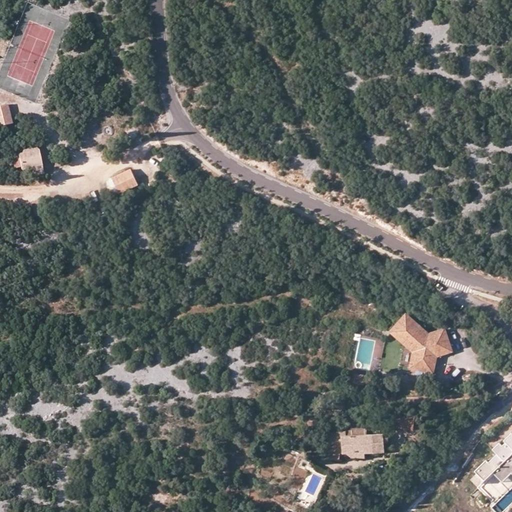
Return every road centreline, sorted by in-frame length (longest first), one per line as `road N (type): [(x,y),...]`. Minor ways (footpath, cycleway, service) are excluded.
road 1 (tertiary): [(455,273),(197,143),(175,114),(163,71),(159,0)]
road 2 (track): [(343,404),(463,396),(511,380)]
road 3 (residential): [(401,511),(511,386)]
